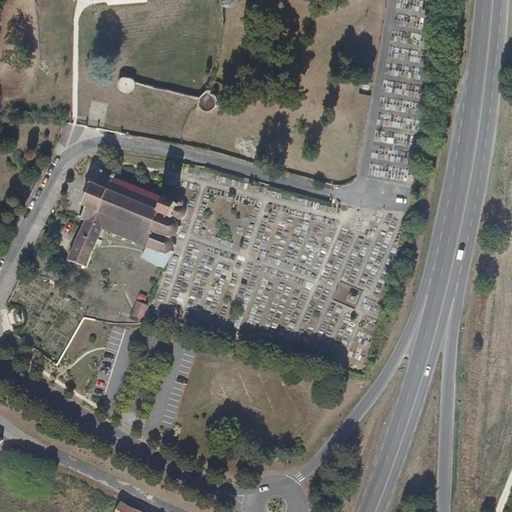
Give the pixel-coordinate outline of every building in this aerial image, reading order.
[(122,90),(124,92),(127,93),(130,93),(132,92),(135,91),(136,89),(137,86),(137,83),(136,81),(135,79),(133,77),(130,77),(127,76),(124,77),(122,79),(121,81),(120,84),(120,87),(122,90)] [(200,100),(199,103),(200,106),(202,109),(204,111),(207,113),(211,113),(214,112),(216,110),(218,107),(219,104),(219,101),(218,98),(216,96),(214,94),(210,90),(207,92),(204,95),(201,97),(200,100)] [(167,198),(164,197),(163,198),(158,196),(159,194),(155,193),(154,195),(148,192),(149,191),(146,189),(145,191),(139,188),(139,186),(136,185),(135,187),(129,184),(129,182),(126,181),(125,182),(116,179),(117,177),(114,176),(113,177),(105,174),(105,172),(102,171),(101,173),(99,172),(98,174),(100,175),(96,184),(94,184),(94,182),(93,181),(92,183),(90,182),(89,184),(91,185),(86,196),(83,205),(81,204),(80,206),(82,207),(81,209),(83,209),(84,208),(86,208),(84,213),(83,216),(80,215),(79,217),(81,219),(81,220),(83,221),(84,220),(86,220),(104,228),(103,229),(106,230),(105,232),(108,234),(109,232),(113,233),(113,236),(116,237),(117,235),(121,237),(121,239),(124,240),(125,238),(130,241),(130,243),(133,244),(134,243),(142,246),(142,248),(144,249),(145,247),(146,248),(141,258),(163,271),(170,255),(171,256),(172,254),(171,253),(174,243),(172,239),(174,238),(175,239),(177,238),(176,236),(178,233),(179,228),(181,227),(180,225),(178,226),(177,223),(180,222),(183,221),(185,219),(187,212),(190,211),(188,209),(187,210),(185,207),(185,204),(184,202),(181,201),(178,202),(177,204),(166,200),(167,198)] [(104,228),(86,220),(68,260),(87,268),(91,257),(103,229),(104,228)] [(53,279),(60,282),(65,269),(59,266),(53,279)] [(149,307),(156,291),(150,288),(142,304),(149,307)] [(348,300),(354,303),(357,297),(351,294),(348,300)] [(130,319),(142,324),(149,307),(142,304),(137,302),(130,319)] [(139,511),(121,503),(116,511),(139,511)]
